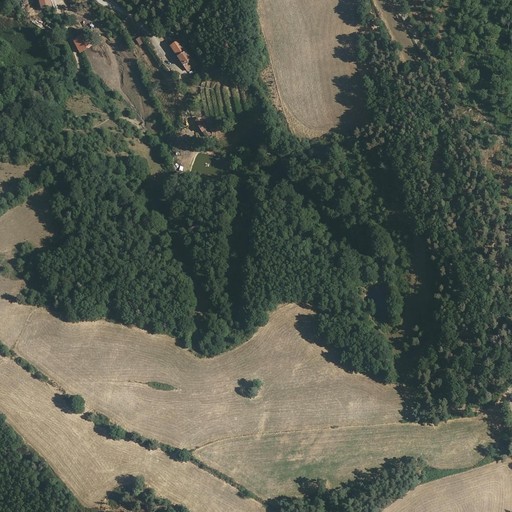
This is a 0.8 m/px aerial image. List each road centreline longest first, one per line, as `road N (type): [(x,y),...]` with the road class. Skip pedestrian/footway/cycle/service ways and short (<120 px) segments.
road 1 (track): [(398,0),(429,56),(506,314),(511,361)]
road 2 (track): [(112,4),(171,58),(190,130)]
